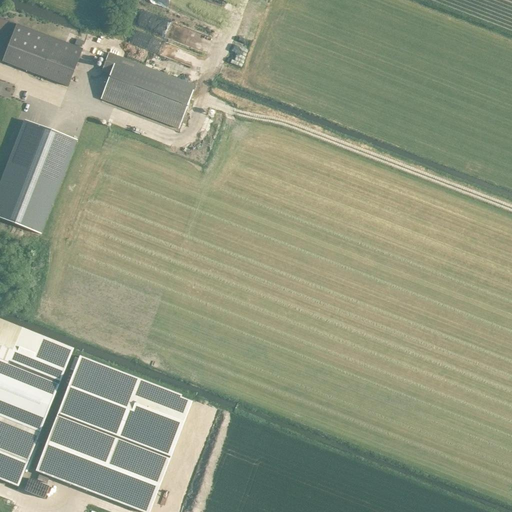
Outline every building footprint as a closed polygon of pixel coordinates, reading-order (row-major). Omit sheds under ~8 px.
[(138,11),(134,22),(165,33),(169,23),(138,11)] [(40,31),(40,32),(16,22),(2,60),(26,69),(25,69),(68,85),(82,47),(40,31)] [(83,40),(76,37),(74,43),(81,45),(83,40)] [(164,51),(182,57),(185,48),(168,41),(164,51)] [(108,51),(101,69),(110,72),(100,98),(178,127),(195,83),(108,51)] [(24,119),(0,180),(0,217),(40,233),(76,139),(24,119)] [(0,477),(18,485),(32,448),(72,347),(22,327),(0,318),(0,477)] [(36,469),(147,511),(148,511),(191,400),(74,355),(69,368),(74,370),(36,469)]
